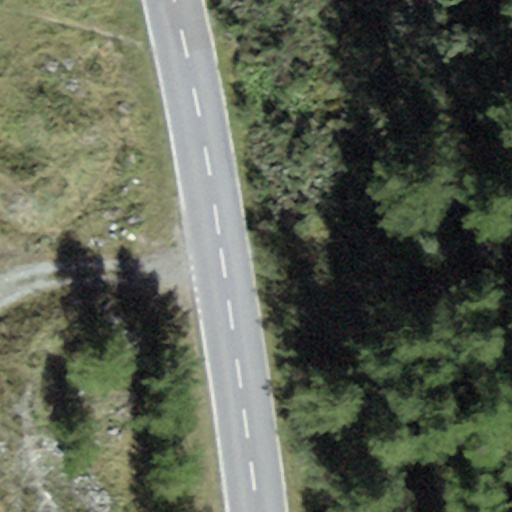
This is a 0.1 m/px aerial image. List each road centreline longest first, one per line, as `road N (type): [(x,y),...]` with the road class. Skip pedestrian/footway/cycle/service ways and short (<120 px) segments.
road 1 (tertiary): [(172,0),(222,260),(255,511)]
road 2 (track): [(222,260),(47,273),(0,293)]
